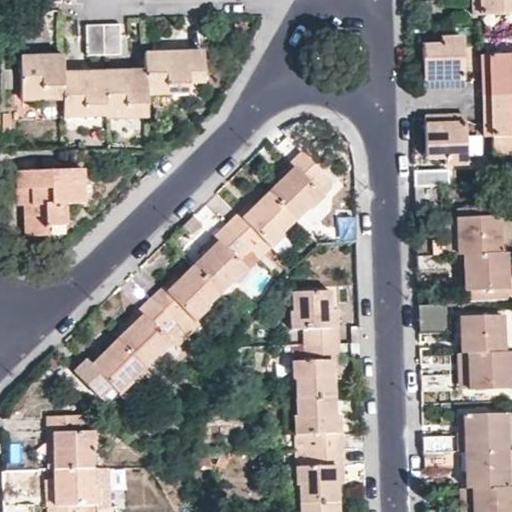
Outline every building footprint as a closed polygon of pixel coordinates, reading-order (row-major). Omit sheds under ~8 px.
[(62,3),(62,0),(0,0),(0,15),(34,15),(34,4),(62,3)] [(511,0),(474,0),(475,18),(511,16),(511,0)] [(103,55),(102,23),(89,23),(84,24),(86,55),(103,55)] [(121,55),(120,23),(102,23),(103,55),(121,55)] [(464,87),(462,39),(441,40),(441,47),(422,48),(423,81),(443,80),(443,88),(464,87)] [(204,50),(146,52),(146,73),(147,95),(188,94),(191,92),(190,83),(206,82),(204,50)] [(24,98),(66,97),(66,75),(65,55),(22,56),(24,98)] [(494,97),(511,95),(511,55),(483,57),(485,79),(493,79),(494,97)] [(146,73),(104,74),(106,116),(148,115),(147,95),(146,73)] [(106,116),(104,74),(66,75),(66,97),(67,117),(106,116)] [(485,97),(494,97),(493,79),(485,79),(485,97)] [(423,89),(443,88),(443,80),(423,81),(423,89)] [(511,95),(494,97),(495,116),(486,117),(487,138),(511,137),(511,95)] [(495,116),(494,97),(485,97),(486,117),(495,116)] [(466,165),(465,118),(463,117),(444,118),(445,126),(425,126),(426,159),(445,158),(445,166),(466,165)] [(424,118),(425,126),(445,126),(444,118),(424,118)] [(511,153),(511,137),(487,138),(488,154),(511,153)] [(327,196),(318,186),(328,175),(305,151),(294,162),(299,166),(286,178),(273,190),(300,218),(312,206),(314,208),(327,196)] [(282,173),(286,178),(299,166),(294,162),(282,173)] [(85,204),(84,170),(17,172),(17,190),(30,189),(30,205),(24,205),(25,236),(47,236),(47,226),(67,227),(67,205),(85,204)] [(447,191),(446,178),(416,179),(416,192),(447,191)] [(18,205),(24,205),(30,205),(30,189),(17,190),(18,205)] [(287,230),(300,218),(273,190),(272,192),(259,204),(247,215),(243,211),(231,223),(254,248),(266,236),(276,245),(289,233),(287,230)] [(416,192),(417,205),(447,203),(447,191),(416,192)] [(255,200),(243,211),(247,215),(259,204),(255,200)] [(460,248),(467,248),(509,246),(511,246),(511,220),(511,209),(458,212),(460,248)] [(209,252),(196,265),(223,292),(236,280),(238,282),(251,270),(242,260),(254,248),(231,223),(217,236),(222,240),(209,252)] [(418,235),(418,251),(449,249),(449,234),(418,235)] [(205,248),(209,252),(222,240),(217,236),(205,248)] [(467,257),(510,256),(509,246),(467,248),(467,257)] [(418,259),(449,258),(449,249),(418,251),(418,259)] [(511,283),(510,256),(467,257),(468,284),(511,283)] [(449,265),(449,258),(418,259),(419,266),(449,265)] [(166,285),(153,298),(178,322),(190,310),(200,319),(212,307),(210,305),(223,292),(196,265),(182,278),(170,289),(166,285)] [(178,273),(166,285),(170,289),(182,278),(178,273)] [(304,328),(305,345),(339,344),(339,327),(333,327),(332,312),(331,292),(294,293),(294,310),(291,310),(292,328),(304,328)] [(134,325),(120,338),(147,365),(160,352),(163,355),(176,343),(167,333),(178,322),(153,298),(142,309),(146,313),(134,325)] [(421,321),(421,329),(453,327),(452,299),(451,298),(420,298),(421,321)] [(130,320),(134,325),(146,313),(142,309),(130,320)] [(464,337),(506,335),(505,309),(463,311),(464,337)] [(506,347),(506,335),(464,337),(464,346),(466,348),(471,348),(506,347)] [(133,379),(147,365),(120,338),(105,353),(93,365),(89,360),(77,371),(102,396),(113,385),(122,394),(135,382),(133,379)] [(297,379),(298,397),(336,395),(335,378),(334,361),(340,361),(339,344),(305,345),(306,362),(293,362),(294,380),(297,379)] [(511,381),(511,346),(506,347),(471,348),(471,383),(511,381)] [(101,348),(89,360),(93,365),(105,353),(101,348)] [(422,370),(423,385),(455,384),(454,369),(422,370)] [(308,434),(309,450),(343,448),(343,432),(337,432),(336,415),(336,395),(298,397),(298,415),(295,415),(296,434),(308,434)] [(468,417),(510,416),(510,408),(468,410),(468,417)] [(468,417),(468,410),(460,411),(462,448),(469,448),(468,417)] [(96,450),(96,431),(95,414),(50,415),(50,433),(56,433),(57,449),(57,468),(93,467),(93,450),(96,450)] [(510,445),(510,416),(468,417),(469,448),(510,445)] [(425,433),(425,450),(458,448),(458,431),(425,433)] [(470,483),(476,484),(511,482),(510,445),(469,448),(470,483)] [(301,486),(301,504),(339,502),(339,484),(338,466),(343,466),(343,448),(309,450),(310,467),(297,467),(298,486),(301,486)] [(425,450),(426,466),(459,464),(458,448),(425,450)] [(94,486),(93,467),(57,468),(58,488),(58,504),(52,505),(52,511),(84,511),(85,506),(97,505),(97,486),(94,486)] [(476,484),(476,497),(511,495),(511,482),(476,484)] [(461,511),(476,511),(476,497),(476,484),(460,484),(461,511)] [(511,511),(511,495),(476,497),(476,511),(511,511)] [(339,511),(339,502),(301,504),(301,511),(339,511)]
